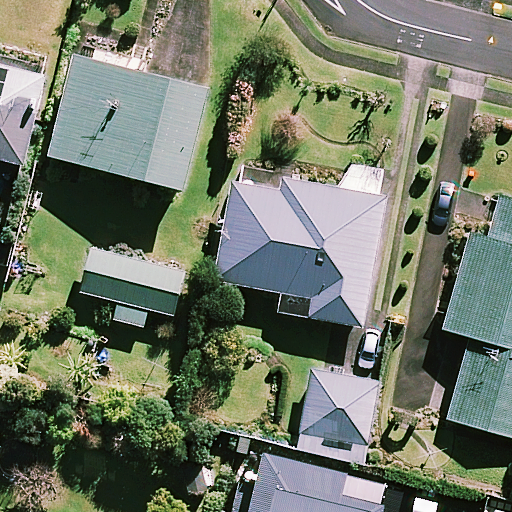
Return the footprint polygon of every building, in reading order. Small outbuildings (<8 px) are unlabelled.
[(212,100),(77,63),(50,162),(184,199),(212,100)] [(0,165),(24,171),(46,84),(0,72),(0,165)] [(391,174),(352,168),(335,193),(282,185),(281,194),(234,187),(218,289),(288,300),(285,318),(367,331),(391,174)] [(511,207),(503,205),(491,247),(473,242),(447,334),(474,342),(450,424),(511,441),(511,207)] [(186,279),(93,253),(81,295),(121,306),(116,324),(145,332),(150,313),(175,320),(186,279)] [(380,387),(313,374),(300,437),(367,450),(380,387)] [(391,511),(378,508),(383,489),(267,461),(259,492),(240,488),(234,511),(391,511)]
